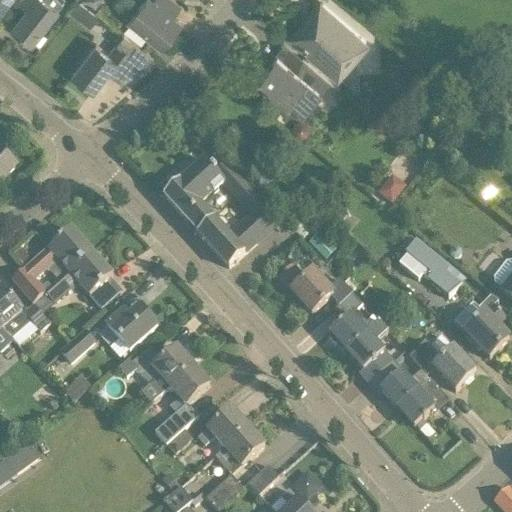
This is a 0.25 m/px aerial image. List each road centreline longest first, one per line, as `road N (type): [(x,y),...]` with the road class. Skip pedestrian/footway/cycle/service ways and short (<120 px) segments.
road 1 (residential): [(416,511),(88,155)]
road 2 (unclassified): [(88,155),(197,52),(238,0)]
